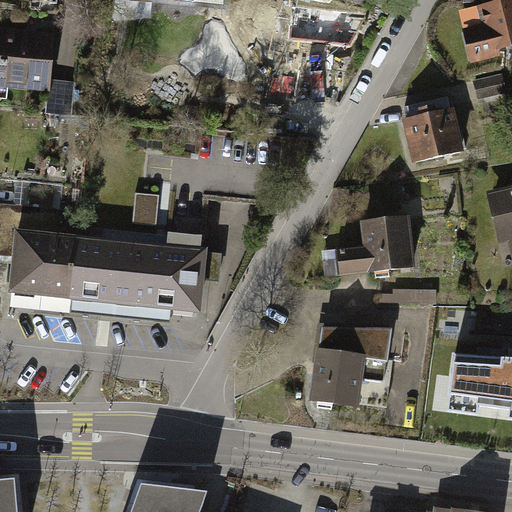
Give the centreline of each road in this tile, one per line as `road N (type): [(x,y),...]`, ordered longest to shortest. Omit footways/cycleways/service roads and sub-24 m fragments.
road 1 (residential): [(214,377),(425,0)]
road 2 (secondary): [(192,441),(511,481)]
road 3 (residential): [(214,377),(0,355)]
road 4 (secondary): [(0,435),(192,441)]
